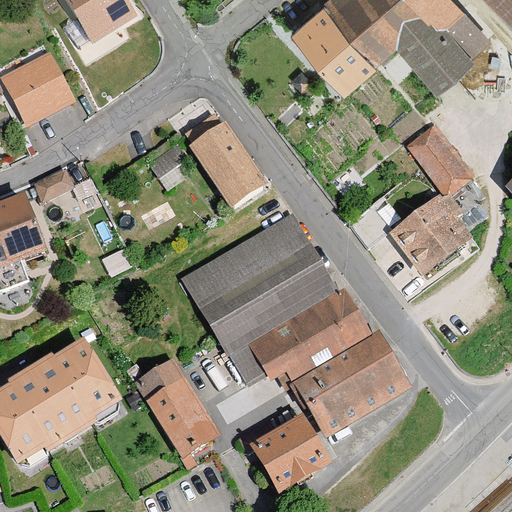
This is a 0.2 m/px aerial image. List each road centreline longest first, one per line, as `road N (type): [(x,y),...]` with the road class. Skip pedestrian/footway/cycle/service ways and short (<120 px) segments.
road 1 (residential): [(486,431),(203,64)]
road 2 (residential): [(0,185),(203,64)]
road 3 (tertiary): [(395,511),(486,431)]
